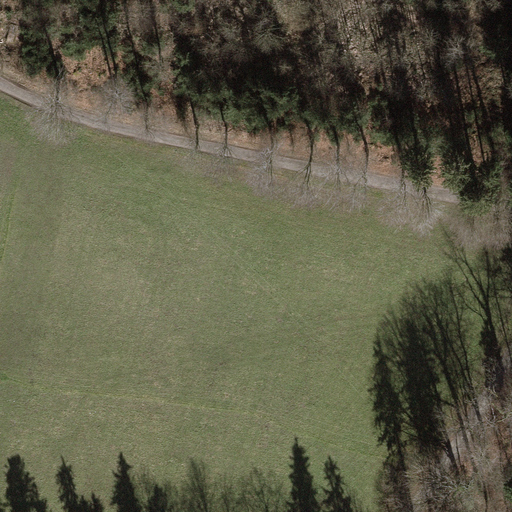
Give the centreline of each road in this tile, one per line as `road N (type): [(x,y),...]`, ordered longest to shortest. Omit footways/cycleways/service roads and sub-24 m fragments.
road 1 (track): [(0,78),(89,126),(511,215)]
road 2 (track): [(511,368),(417,511)]
